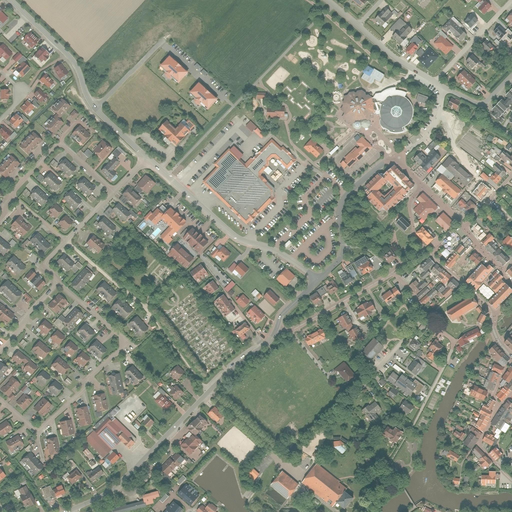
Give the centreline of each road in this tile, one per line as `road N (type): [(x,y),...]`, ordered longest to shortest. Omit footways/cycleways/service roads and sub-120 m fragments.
road 1 (residential): [(55,279),(120,342),(33,430),(0,401)]
road 2 (residential): [(312,279),(270,248),(227,232),(144,156)]
road 3 (residential): [(69,507),(128,471),(205,389)]
road 4 (residential): [(391,155),(340,196),(336,254),(312,279)]
road 5 (residential): [(0,203),(54,143),(110,189)]
road 6 (residential): [(92,107),(70,58),(9,0)]
road 7 (residential): [(272,327),(287,329),(390,270)]
road 8 (residential): [(110,189),(39,264),(55,279)]
road 9 (residential): [(390,270),(450,339),(437,370)]
road 10 (residential): [(294,472),(205,389)]
